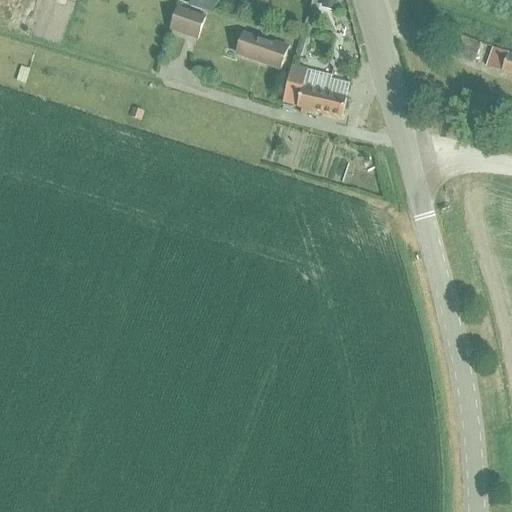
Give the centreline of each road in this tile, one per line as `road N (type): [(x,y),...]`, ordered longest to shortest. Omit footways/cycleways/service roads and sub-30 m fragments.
road 1 (tertiary): [(481,511),(464,375),(407,156)]
road 2 (tertiary): [(407,156),(369,0)]
